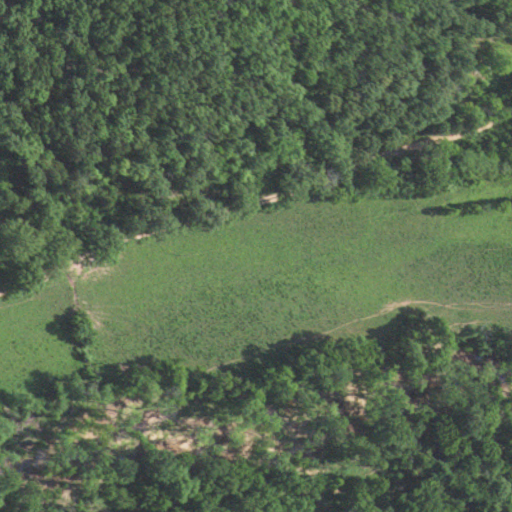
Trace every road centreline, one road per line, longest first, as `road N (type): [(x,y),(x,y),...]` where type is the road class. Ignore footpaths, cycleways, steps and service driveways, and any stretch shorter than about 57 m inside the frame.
road 1 (residential): [(0,294),(205,210),(312,184),(401,144),(454,135),(511,111)]
road 2 (residential): [(93,255),(131,511)]
